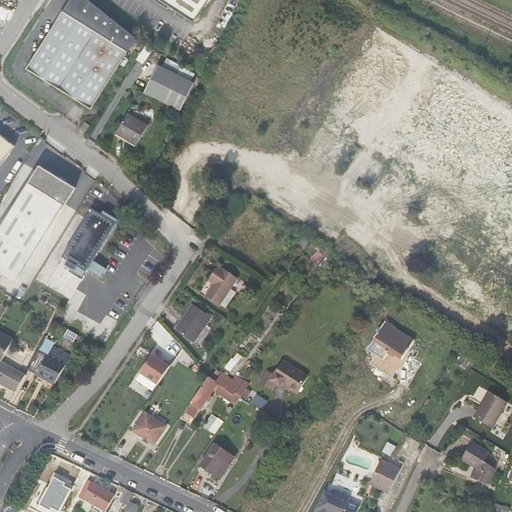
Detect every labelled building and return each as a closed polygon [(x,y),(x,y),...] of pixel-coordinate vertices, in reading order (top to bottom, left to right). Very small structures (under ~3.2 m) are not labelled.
[(89,0),(70,0),(64,11),(126,51),(135,37),(89,0)] [(160,0),(173,10),(176,6),(200,24),(217,0),(160,0)] [(126,51),(64,11),(27,68),(91,109),(126,51)] [(370,153),(427,62),(378,31),(322,124),(370,153)] [(448,74),(427,62),(370,153),(390,165),(448,74)] [(145,69),(136,82),(152,94),(158,86),(153,82),(156,77),(145,69)] [(511,114),(448,74),(390,165),(496,230),(473,268),(486,276),(499,284),(509,290),(511,285),(511,114)] [(112,127),(130,140),(143,123),(124,110),(112,127)] [(74,124),(69,130),(78,137),(82,129),(74,124)] [(0,141),(0,165),(12,152),(0,141)] [(36,173),(0,232),(0,278),(13,287),(60,211),(62,212),(71,196),(36,173)] [(88,219),(58,268),(82,282),(84,279),(88,281),(91,275),(88,272),(111,234),(88,219)] [(486,276),(473,268),(468,277),(466,275),(464,277),(449,282),(451,300),(466,309),(486,276)] [(219,306),(225,309),(235,294),(229,290),(235,281),(222,272),(221,274),(215,270),(206,284),(211,287),(203,301),(217,309),(219,306)] [(350,308),(361,292),(338,274),(328,288),(323,284),(314,295),(325,303),(329,298),(333,300),(334,299),(338,303),(340,301),(350,308)] [(479,317),(499,284),(486,276),(466,309),(479,317)] [(504,299),(509,290),(499,284),(479,317),(480,318),(483,314),(498,323),(510,303),(504,299)] [(190,308),(174,334),(193,347),(210,321),(190,308)] [(511,337),(511,309),(499,330),(511,337)] [(399,391),(422,356),(392,336),(374,364),(383,370),(378,378),(399,391)] [(0,366),(1,367),(12,346),(0,339),(0,366)] [(414,341),(411,346),(423,353),(425,349),(414,341)] [(45,360),(49,352),(41,347),(36,355),(45,360)] [(65,370),(70,363),(49,352),(45,360),(65,370)] [(151,354),(142,376),(161,384),(171,363),(151,354)] [(34,379),(45,360),(36,355),(26,375),(34,379)] [(277,384),(300,394),(310,373),(282,359),(276,373),(267,369),(260,383),(274,390),(277,384)] [(55,390),(65,370),(45,360),(34,379),(55,390)] [(0,369),(0,389),(14,397),(22,381),(0,369)] [(202,411),(212,395),(217,387),(207,381),(193,406),(202,411)] [(212,395),(216,398),(221,389),(217,387),(212,395)] [(241,397),(234,393),(233,396),(221,389),(216,398),(233,409),(241,397)] [(264,408),(268,400),(258,394),(253,402),(264,408)] [(473,421),(491,432),(506,407),(488,396),(473,421)] [(191,427),(202,411),(193,406),(182,421),(191,427)] [(211,417),(206,427),(217,433),(222,423),(211,417)] [(145,418),(132,437),(153,450),(165,431),(145,418)] [(218,445),(204,466),(215,473),(223,478),(236,457),(218,445)] [(470,485),(487,491),(493,476),(482,468),(487,459),(470,449),(460,465),(475,474),(470,485)] [(401,471),(382,463),(368,493),(387,501),(401,471)] [(215,473),(204,466),(202,470),(212,477),(215,473)] [(51,511),(53,511),(60,511),(74,489),(59,480),(60,479),(51,475),(42,489),(51,494),(53,491),(60,495),(51,511)] [(86,483),(77,499),(82,502),(91,486),(86,483)] [(91,486),(82,502),(100,511),(105,511),(113,498),(91,486)] [(125,509),(131,498),(126,495),(120,505),(125,509)]
